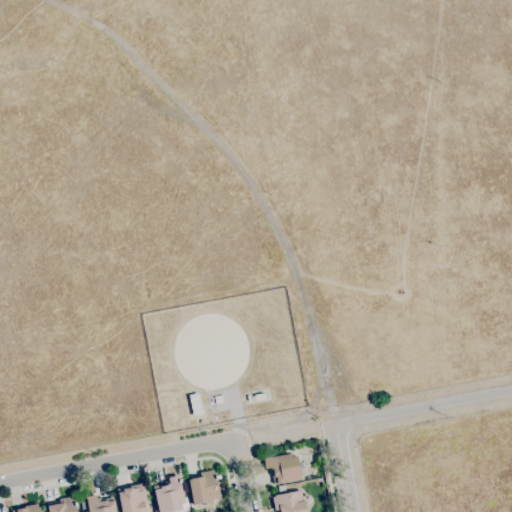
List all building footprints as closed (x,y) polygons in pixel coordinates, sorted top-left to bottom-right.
[(193,417),(188,396),(198,394),(202,415),(193,417)] [(215,405),(213,397),(221,395),(223,403),(215,405)] [(273,485),(271,472),(269,473),(268,469),(264,469),(262,460),(290,454),(291,457),(296,456),(300,479),(273,485)] [(206,511),(204,503),(192,505),(187,480),(200,478),(199,473),(212,470),(213,473),(215,472),(216,480),(215,480),(219,499),(213,500),(215,509),(206,511)] [(166,511),(157,511),(153,487),(165,484),(164,482),(168,482),(168,478),(178,476),(179,480),(180,480),(180,483),(179,484),(183,503),(179,504),(180,509),(166,511)] [(120,511),(116,490),(128,487),(128,486),(140,484),(141,487),(143,487),(148,511),(120,511)] [(277,511),(274,511),(272,497),(274,497),(274,496),(300,490),(302,498),(304,497),(306,506),(304,506),(305,511),(277,511)] [(87,511),(85,497),(95,496),(96,499),(100,498),(100,500),(113,498),(115,511),(87,511)] [(47,511),(46,504),(59,502),(58,499),(71,497),(72,499),(73,499),(74,503),(75,502),(76,506),(74,506),(75,511),(47,511)]
